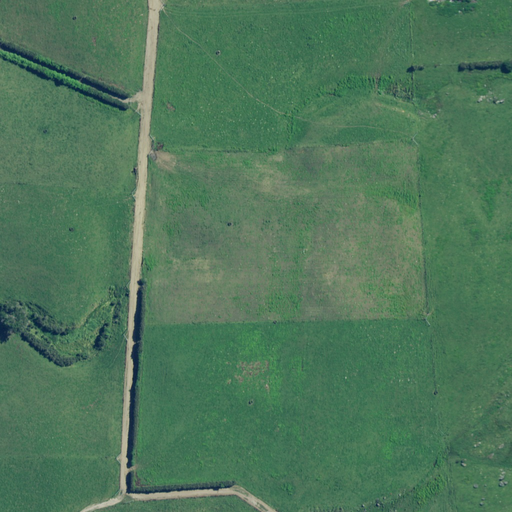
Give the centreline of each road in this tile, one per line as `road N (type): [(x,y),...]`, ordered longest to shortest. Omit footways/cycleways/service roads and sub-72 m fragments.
road 1 (track): [(272,484),(156,485),(109,475),(129,341),(135,115)]
road 2 (track): [(0,51),(135,115)]
